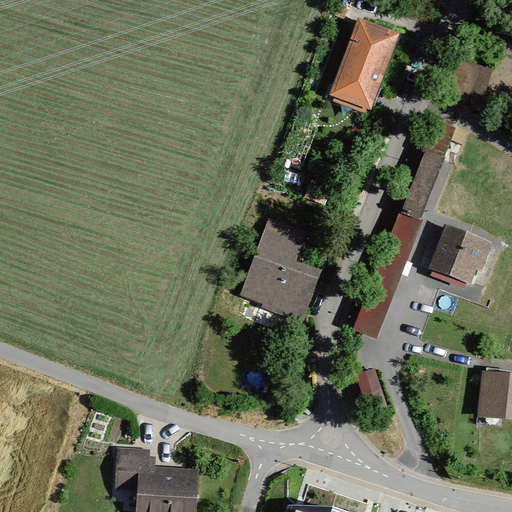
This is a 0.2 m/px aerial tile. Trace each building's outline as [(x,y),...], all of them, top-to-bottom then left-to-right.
[(360,21),(331,96),(372,111),(400,36),(360,21)] [(460,58),(445,97),(477,110),(493,70),(460,58)] [(302,241),(265,227),(238,303),(261,311),(258,317),(299,331),(316,281),(291,273),(302,241)] [(486,255),(442,238),(426,279),(464,294),(470,279),(475,281),(486,255)] [(369,410),(387,404),(375,368),(356,374),(369,410)] [(511,374),(484,372),(480,415),(511,418),(511,374)] [(149,456),(114,455),(113,495),(135,496),(134,511),(194,511),(195,477),(148,476),(149,456)]
